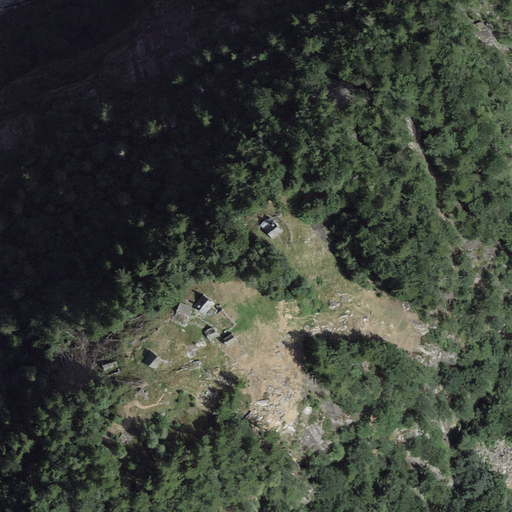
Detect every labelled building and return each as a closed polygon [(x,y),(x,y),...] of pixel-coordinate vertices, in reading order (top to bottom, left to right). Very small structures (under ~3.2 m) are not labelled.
[(263,226),(272,236),(281,227),(272,218),(263,226)] [(194,306),(204,314),(213,302),(203,294),(194,306)] [(176,313),(188,316),(191,307),(179,303),(176,313)] [(204,332),(210,340),(218,334),(212,327),(204,332)] [(222,340),(227,347),(237,340),(232,333),(222,340)] [(144,362),(155,370),(163,359),(152,351),(144,362)]
